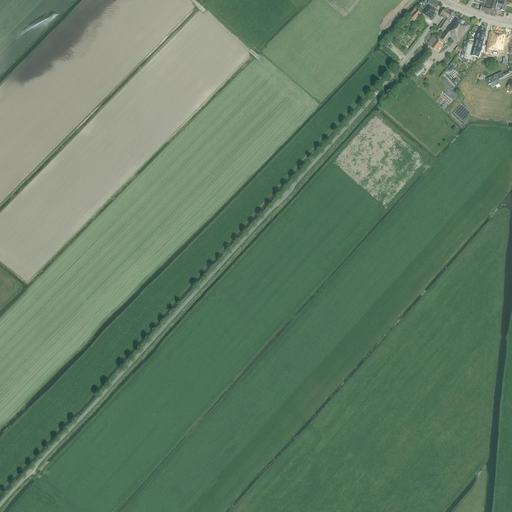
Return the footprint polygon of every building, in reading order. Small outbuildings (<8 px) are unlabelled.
[(427,0),(426,3),(429,4),(437,9),(437,10),(440,5),(431,0),(427,0)] [(482,6),(480,11),(494,15),(496,8),(500,9),(499,10),(505,12),(507,4),(511,5),(511,3),(511,0),(485,0),(483,6),(482,6)] [(435,12),(437,9),(429,4),(423,14),(432,19),(436,12),(435,12)] [(408,16),(414,22),(421,14),(415,9),(408,16)] [(445,33),(456,17),(452,14),(449,12),(445,9),(439,17),(444,20),(438,28),(443,32),(445,33)] [(445,33),(440,39),(446,43),(450,38),(454,41),(455,40),(458,43),(470,27),(456,17),(445,33)] [(479,58),(480,53),(481,48),(486,31),(479,29),(477,37),(475,36),(474,40),(476,41),(472,56),(479,58)] [(503,51),(505,35),(489,33),(487,49),(503,51)] [(440,39),(438,37),(438,38),(436,40),(432,37),(426,44),(431,47),(430,48),(433,50),(437,52),(442,45),(438,41),(440,39)] [(464,48),(462,54),(465,54),(470,55),(473,45),(468,43),(466,49),(464,48)]
